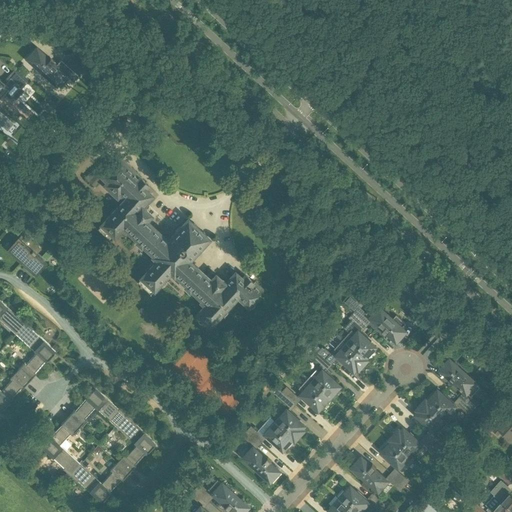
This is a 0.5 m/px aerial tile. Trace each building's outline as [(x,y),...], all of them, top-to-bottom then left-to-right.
[(27,59),(61,89),(69,79),(73,83),(79,76),(68,66),(61,59),(55,66),(52,63),(54,61),(50,58),(48,60),(39,51),(36,49),(27,59)] [(0,99),(8,90),(15,97),(27,83),(15,72),(3,85),(0,82),(0,99)] [(56,111),(50,106),(46,110),(52,115),(56,111)] [(122,124),(111,114),(102,123),(105,125),(101,130),(109,138),(110,139),(123,124),(122,124)] [(75,135),(89,150),(94,145),(83,134),(88,129),(84,125),(75,135)] [(193,135),(198,141),(204,135),(199,130),(193,135)] [(76,138),(72,143),(77,148),(81,144),(76,138)] [(149,186),(121,160),(117,164),(115,162),(102,177),(108,182),(105,185),(117,197),(120,194),(124,198),(124,200),(118,207),(117,207),(105,220),(105,221),(98,229),(111,241),(122,229),(125,232),(127,231),(138,242),(137,243),(141,247),(143,245),(154,256),(153,258),(157,261),(155,264),(154,263),(153,264),(151,264),(149,266),(150,268),(149,268),(147,268),(145,271),(145,272),(145,273),(145,274),(139,281),(152,293),(158,286),(159,286),(160,286),(161,286),(164,283),(163,282),(164,281),(165,281),(168,279),(168,277),(167,276),(170,273),(174,277),(175,276),(187,286),(185,288),(189,291),(191,290),(203,301),(201,303),(205,306),(194,318),(207,330),(237,296),(250,308),(254,304),(253,302),(263,291),(246,275),(242,279),(235,273),(226,282),(222,279),(221,280),(216,276),(211,281),(189,261),(196,253),(198,253),(202,248),(203,246),(209,239),(204,235),(205,233),(204,232),(202,233),(194,226),(196,224),(194,223),(193,224),(188,220),(182,226),(179,227),(175,232),(175,234),(168,241),(146,221),(151,216),(146,211),(147,209),(143,206),(152,196),(145,190),(149,186)] [(93,169),(85,178),(94,186),(102,178),(93,169)] [(51,191),(47,187),(41,193),(45,197),(51,191)] [(35,274),(44,264),(35,255),(37,253),(33,250),(37,246),(23,235),(9,250),(31,270),(35,274)] [(52,255),(48,251),(41,257),(46,262),(52,255)] [(296,297),(287,289),(282,295),(291,303),(296,297)] [(418,297),(425,303),(430,297),(423,291),(418,297)] [(19,317),(0,299),(0,320),(16,335),(26,323),(19,316),(19,317)] [(244,309),(239,304),(235,308),(240,313),(244,309)] [(396,314),(392,319),(376,304),(367,313),(366,313),(384,329),(382,331),(386,335),(388,333),(397,341),(406,331),(402,327),(406,323),(396,314)] [(354,313),(366,324),(370,319),(358,309),(354,313)] [(362,328),(366,324),(354,313),(350,317),(362,328)] [(344,328),(350,333),(344,339),(367,361),(375,353),(372,351),(376,347),(359,331),(361,329),(351,320),(344,328)] [(48,360),(54,354),(54,353),(56,351),(33,330),(33,329),(26,323),(16,335),(35,353),(25,364),(24,363),(17,371),(29,381),(36,374),(35,373),(48,360)] [(359,369),(367,361),(344,339),(339,335),(339,336),(343,339),(337,347),(341,351),(337,355),(355,370),(357,367),(359,369)] [(319,352),(331,363),(335,359),(323,348),(319,352)] [(327,368),(331,363),(319,352),(315,357),(327,368)] [(467,392),(462,398),(473,409),(479,403),(472,396),(481,387),(455,364),(451,360),(441,369),(451,378),(449,380),(453,383),(455,381),(461,387),(460,388),(462,390),(463,389),(467,392)] [(22,389),(29,381),(17,371),(10,379),(11,380),(1,390),(0,389),(0,410),(1,411),(3,408),(3,409),(9,402),(21,388),(22,389)] [(304,375),(332,400),(339,392),(337,390),(340,386),(323,371),(320,375),(315,371),(308,378),(304,374),(304,375)] [(324,408),(332,400),(304,375),(308,379),(301,386),(306,390),(302,394),(319,410),(322,406),(324,408)] [(283,392),(295,402),(299,398),(287,387),(283,392)] [(119,409),(96,388),(94,390),(93,390),(87,396),(88,397),(75,410),(68,417),(79,427),(86,420),(84,419),(95,407),(115,427),(126,415),(119,408),(119,409)] [(425,400),(453,426),(454,425),(449,421),(456,414),(452,410),(455,406),(438,390),(435,394),(433,392),(425,400)] [(291,407),(295,402),(283,392),(279,396),(291,407)] [(469,414),(473,409),(462,398),(458,403),(469,414)] [(453,426),(425,400),(417,409),(420,411),(417,414),(434,430),(438,425),(442,429),(449,422),(453,426)] [(277,422),(296,439),(304,430),(302,428),(305,425),(288,410),(280,418),(277,422)] [(511,440),(511,414),(510,412),(504,419),(497,412),(485,425),(490,429),(491,427),(499,434),(501,431),(511,441),(511,440)] [(148,452),(154,446),(153,445),(156,443),(133,422),(133,421),(126,415),(115,427),(135,445),(125,456),(124,455),(117,462),(129,473),(136,466),(135,465),(148,452)] [(72,435),(79,427),(68,417),(61,425),(49,439),(49,438),(43,445),(41,448),(63,469),(63,470),(70,476),(81,464),(60,445),(70,434),(72,435)] [(296,439),(277,422),(270,429),(270,430),(266,434),(283,449),(287,445),(289,447),(296,439)] [(248,431),(260,442),(264,437),(252,427),(248,431)] [(391,438),(415,460),(415,459),(411,456),(417,448),(421,444),(404,428),(401,431),(399,430),(391,438)] [(256,446),(260,442),(248,431),(244,436),(256,446)] [(427,436),(439,447),(443,443),(431,432),(427,436)] [(435,452),(439,447),(427,436),(423,441),(435,452)] [(415,460),(391,438),(384,446),(386,448),(382,452),(400,468),(403,463),(403,464),(410,456),(415,460)] [(267,459),(254,448),(245,457),(266,477),(271,481),(280,471),(270,463),(272,461),(268,457),(267,459)] [(371,466),(362,457),(353,467),(357,471),(379,491),(388,481),(375,469),(377,467),(373,464),(371,466)] [(116,463),(111,459),(104,467),(108,471),(109,470),(111,472),(101,482),(99,480),(99,481),(81,464),(70,476),(77,482),(100,503),(103,500),(103,501),(109,494),(121,480),(122,481),(129,473),(117,462),(116,463)] [(490,468),(510,485),(511,482),(511,476),(495,462),(490,468)] [(393,475),(405,485),(409,481),(397,470),(393,475)] [(401,490),(405,485),(393,475),(389,479),(401,490)] [(511,492),(510,491),(511,489),(501,479),(490,490),(501,500),(511,510),(511,492)] [(243,503),(217,480),(208,489),(208,488),(207,489),(225,505),(223,507),(227,510),(229,508),(233,511),(242,511),(247,507),(243,503)] [(195,489),(207,500),(211,495),(199,484),(195,489)] [(429,492),(442,504),(449,495),(436,484),(429,492)] [(339,497),(355,511),(367,511),(369,510),(365,506),(368,502),(351,487),(348,491),(346,489),(339,497)] [(203,504),(207,500),(195,489),(191,493),(203,504)] [(382,510),(386,506),(374,495),(370,499),(382,510)] [(355,511),(339,497),(331,505),(333,507),(330,511),(331,511),(355,511)] [(494,511),(511,511),(511,510),(501,500),(496,505),(493,503),(489,507),(494,511)] [(485,511),(486,511),(477,503),(469,511),(485,511)]
